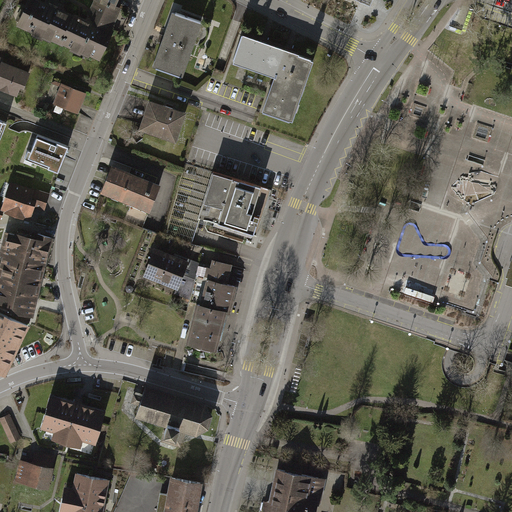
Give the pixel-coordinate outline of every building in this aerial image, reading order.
[(62,43),(62,42),(74,16),(64,11),(63,6),(57,3),(55,5),(46,1),(43,3),(36,0),(29,0),(18,24),(35,32),(36,29),(52,36),(51,38),(62,43)] [(118,8),(113,5),(102,0),(94,0),(87,16),(88,17),(85,19),(75,15),(74,16),(62,42),(73,47),(74,44),(90,52),(89,53),(100,58),(112,31),(108,29),(118,8)] [(201,21),(172,11),(153,67),(181,77),(201,21)] [(275,74),(284,49),(242,35),(233,59),(275,74)] [(284,49),(275,74),(262,112),(290,121),(311,58),(284,49)] [(23,87),(29,73),(2,63),(4,59),(0,57),(0,87),(17,94),(20,86),(23,87)] [(85,92),(63,84),(55,103),(77,112),(85,92)] [(175,139),(184,113),(151,102),(142,127),(175,139)] [(69,146),(38,133),(27,159),(58,171),(69,146)] [(150,209),(159,185),(112,166),(102,190),(150,209)] [(199,217),(255,234),(269,189),(213,171),(199,217)] [(11,184),(3,208),(11,210),(10,214),(21,217),(22,214),(29,216),(33,205),(44,209),(49,194),(32,189),(32,190),(11,184)] [(195,238),(196,233),(186,231),(186,226),(178,225),(180,217),(173,215),(170,232),(195,238)] [(3,243),(49,254),(54,236),(42,233),(40,236),(23,232),(17,230),(16,233),(6,230),(3,243)] [(49,254),(3,243),(0,251),(0,253),(3,254),(46,266),(49,254)] [(155,249),(145,274),(178,287),(181,277),(187,261),(155,249)] [(46,266),(3,254),(0,266),(0,288),(38,298),(46,266)] [(208,278),(226,283),(230,265),(213,260),(211,267),(200,264),(200,266),(191,298),(190,302),(198,303),(201,304),(208,278)] [(200,266),(187,261),(181,277),(188,280),(182,295),(191,298),(200,266)] [(208,278),(201,304),(225,310),(229,311),(236,285),(226,283),(208,278)] [(0,307),(34,316),(38,298),(0,288),(0,307)] [(198,303),(188,342),(193,343),(216,349),(217,342),(225,310),(201,304),(198,303)] [(0,371),(6,374),(31,325),(0,310),(0,371)] [(146,387),(137,415),(168,424),(163,440),(175,444),(180,428),(197,433),(208,427),(211,415),(205,405),(146,387)] [(96,442),(105,412),(51,396),(43,426),(57,430),(56,433),(81,440),(82,438),(96,442)] [(11,416),(1,421),(12,446),(22,441),(11,416)] [(35,465),(22,462),(18,481),(48,487),(54,457),(37,453),(35,465)] [(313,479),(273,470),(262,511),(315,511),(318,500),(309,498),(313,479)] [(196,511),(203,479),(170,473),(163,511),(196,511)] [(101,511),(107,482),(75,476),(72,492),(60,490),(56,511),(101,511)]
